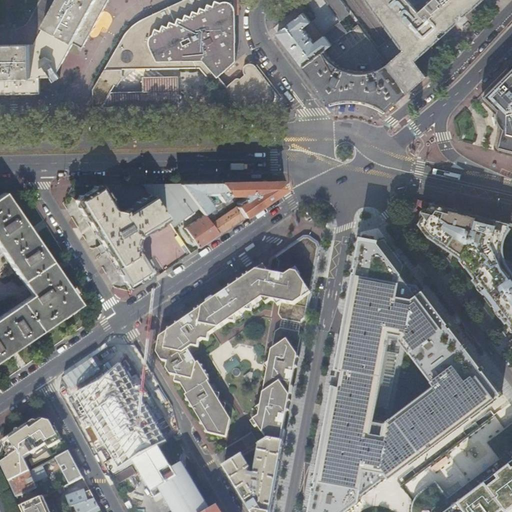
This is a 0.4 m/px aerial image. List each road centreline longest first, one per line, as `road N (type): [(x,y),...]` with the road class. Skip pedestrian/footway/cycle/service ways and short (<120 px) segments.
road 1 (residential): [(348,189),(289,511)]
road 2 (primary): [(37,163),(312,158)]
road 3 (primary): [(317,141),(278,133),(61,137)]
road 4 (secondary): [(119,320),(320,178)]
road 5 (residential): [(511,380),(364,184)]
road 6 (residential): [(119,320),(236,511)]
road 7 (residential): [(37,163),(39,185),(119,320)]
road 8 (residential): [(154,0),(108,31),(61,137)]
road 9 (residential): [(119,511),(43,374)]
road 10 (residential): [(265,0),(257,27),(264,43),(326,130)]
road 11 (primary): [(377,164),(502,191)]
